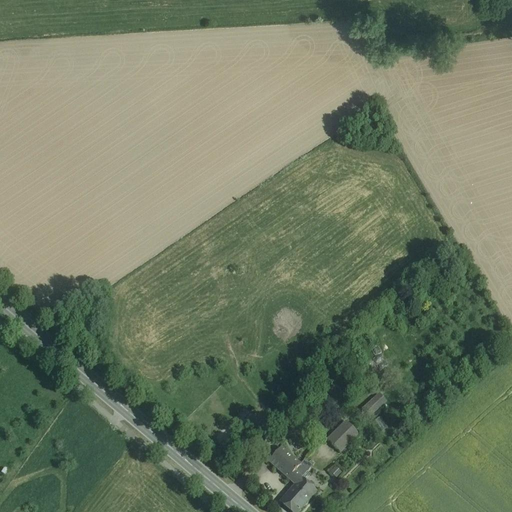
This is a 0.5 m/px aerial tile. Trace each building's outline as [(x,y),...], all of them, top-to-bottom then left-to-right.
[(368,420),(387,403),(378,393),(359,410),(368,420)] [(330,412),(333,419),(342,415),(339,408),(330,412)] [(347,422),(328,440),(340,452),(358,434),(347,422)] [(262,426),(257,431),(265,440),(271,435),(262,426)] [(301,506),(296,511),(300,511),(315,494),(301,483),(295,478),(302,469),(281,452),(268,468),(292,487),(286,494),(301,506)] [(309,474),(302,469),(295,478),(301,483),(309,474)] [(286,494),(277,506),(284,511),(296,511),(301,506),(286,494)]
